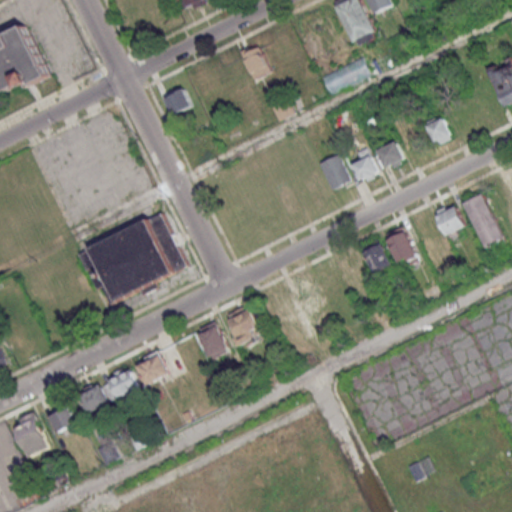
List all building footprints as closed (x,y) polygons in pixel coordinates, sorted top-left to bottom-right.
[(185,0),(190,9),(206,0),(185,0)] [(338,0),(357,46),(380,37),(365,0),(338,0)] [(0,115),(66,84),(38,22),(0,41),(0,115)] [(243,53),(256,79),(273,70),(260,44),(243,53)] [(373,74),(364,55),(323,74),(332,93),(373,74)] [(508,109),(511,107),(511,56),(491,65),(508,109)] [(176,116),(196,104),(185,86),(166,98),(176,116)] [(273,104),(281,120),(298,111),(290,96),(273,104)] [(429,123),(440,145),(456,137),(445,115),(429,123)] [(401,131),(415,158),(434,147),(420,121),(401,131)] [(386,171),(408,160),(399,140),(377,151),(386,171)] [(363,159),(354,164),(364,182),(382,173),(369,147),(359,152),(363,159)] [(353,180),(340,153),(321,162),(334,189),(353,180)] [(466,201),(486,248),(506,239),(486,192),(466,201)] [(437,210),(448,235),(469,226),(458,201),(437,210)] [(80,250),(98,290),(105,287),(112,304),(191,270),(166,213),(80,250)] [(404,267),(422,258),(408,230),(390,239),(404,267)] [(367,251),(379,273),(396,264),(384,242),(367,251)] [(241,347),(259,340),(256,331),(264,327),(254,304),(228,314),(241,347)] [(200,327),(212,360),(233,353),(221,320),(200,327)] [(144,383),(171,377),(165,352),(138,358),(144,383)] [(145,388),(133,366),(81,392),(92,414),(145,388)] [(61,433),(79,423),(70,406),(51,416),(61,433)] [(32,458),(53,448),(36,412),(15,421),(32,458)] [(342,511),(310,435),(255,459),(252,451),(225,462),(232,478),(152,511),(342,511)] [(477,492),(507,478),(498,459),(468,473),(477,492)] [(417,480),(426,476),(419,462),(410,466),(417,480)]
